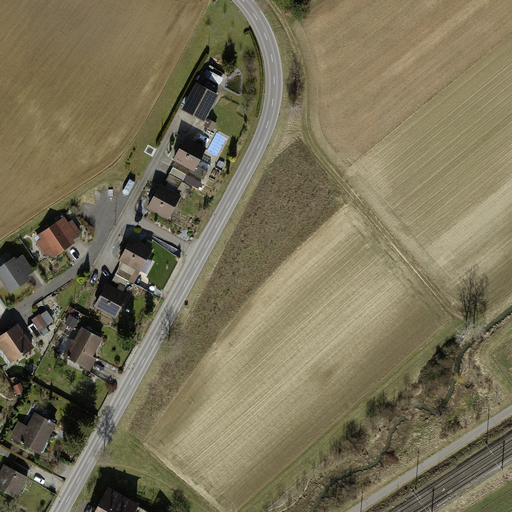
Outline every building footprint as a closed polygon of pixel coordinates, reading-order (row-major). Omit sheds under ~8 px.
[(206,78),(223,86),(226,80),(209,72),(206,78)] [(219,97),(197,86),(183,112),(205,123),(219,97)] [(207,148),(185,137),(172,162),(194,173),(207,148)] [(187,176),(173,168),(167,182),(180,189),(187,176)] [(181,195),(161,186),(149,210),(169,220),(181,195)] [(66,218),(35,239),(51,262),(74,246),(71,242),(83,234),(74,221),(70,224),(66,218)] [(152,250),(130,238),(118,261),(141,272),(152,250)] [(15,255),(0,264),(0,276),(9,291),(36,273),(23,253),(16,257),(15,255)] [(129,295),(107,284),(95,308),(116,319),(129,295)] [(41,316),(33,321),(40,333),(48,328),(41,316)] [(18,325),(0,337),(0,347),(11,365),(34,350),(18,325)] [(102,340),(82,330),(66,358),(90,371),(96,360),(92,358),(102,340)] [(54,425),(33,413),(26,426),(19,422),(9,439),(38,455),(54,425)] [(27,479),(1,465),(0,467),(0,491),(16,500),(27,479)] [(137,502),(106,486),(92,511),(146,511),(135,506),(137,502)]
